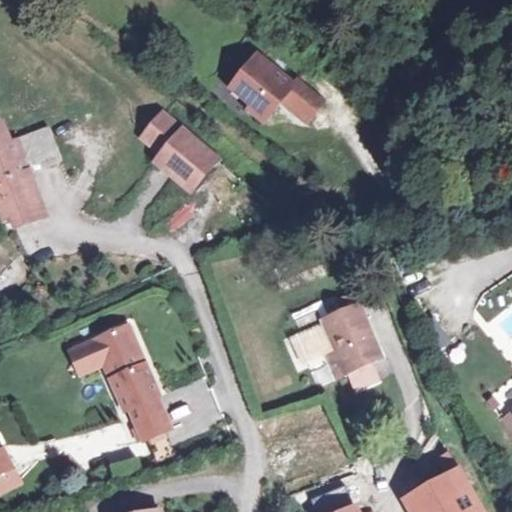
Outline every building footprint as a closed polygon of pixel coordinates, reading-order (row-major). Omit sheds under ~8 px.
[(252,52),(219,95),(257,124),(274,102),(302,124),(319,102),(252,52)] [(0,85),(0,88),(14,137),(45,128),(30,77),(0,85)] [(221,161),(160,112),(136,141),(155,156),(146,167),(189,201),(221,161)] [(14,137),(7,120),(0,122),(0,223),(6,223),(12,235),(53,218),(14,137)] [(180,202),(160,226),(171,236),(191,212),(180,202)] [(359,306),(306,325),(327,384),(344,378),(348,388),(371,379),(363,358),(376,353),(359,306)] [(432,318),(423,326),(441,346),(450,337),(432,318)] [(64,348),(78,378),(98,369),(135,449),(174,432),(123,322),(64,348)] [(0,491),(21,481),(2,444),(0,445),(0,491)] [(483,511),(456,465),(393,502),(399,511),(483,511)] [(318,484),(295,493),(302,511),(325,503),(318,484)]
